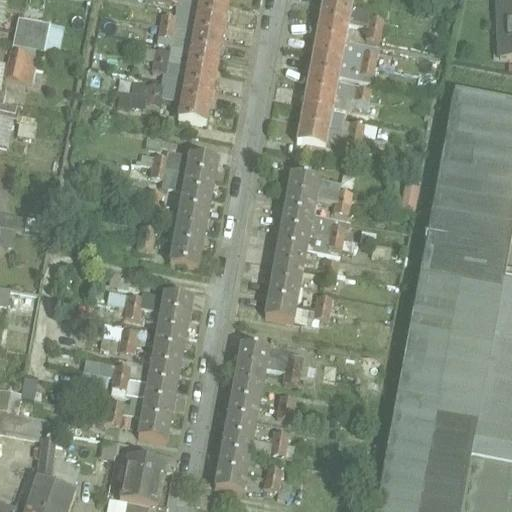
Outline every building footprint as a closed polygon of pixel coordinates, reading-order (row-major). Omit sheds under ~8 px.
[(181,0),(166,0),(166,7),(179,9),(181,0)] [(229,7),(201,2),(198,20),(226,25),(229,7)] [(352,10),(324,5),(320,23),(349,28),(352,10)] [(511,6),(498,7),(499,39),(505,38),(506,62),(511,61),(511,6)] [(177,23),(163,20),(162,29),(168,31),(168,33),(175,35),(177,23)] [(226,25),(198,20),(195,37),(223,42),(226,25)] [(50,28),(19,22),(13,51),(45,57),(50,28)] [(384,24),(371,22),(369,31),(376,32),(375,35),(382,36),(384,24)] [(349,28),(320,23),(317,41),(346,46),(349,28)] [(168,31),(162,29),(159,41),(173,44),(175,35),(168,33),(168,31)] [(376,32),(369,31),(366,43),(380,46),(382,36),(375,35),(376,32)] [(223,42),(195,37),(192,54),(220,59),(223,42)] [(346,46),(317,41),(314,58),(342,63),(346,46)] [(220,59),(192,54),(188,72),(217,77),(220,59)] [(38,60),(12,55),(7,83),(33,88),(38,60)] [(171,57),(157,55),(155,64),(162,66),(162,68),(168,69),(171,57)] [(378,59),(364,57),(362,66),(370,68),(369,70),(376,71),(378,59)] [(342,63),(314,58),(311,76),(339,81),(342,63)] [(162,66),(155,64),(153,76),(167,79),(168,69),(162,68),(162,66)] [(370,68),(362,66),(360,78),(374,81),(376,71),(369,70),(370,68)] [(217,77),(188,72),(185,89),(213,94),(217,77)] [(339,81),(311,76),(307,94),(336,99),(349,102),(351,89),(338,87),(339,81)] [(164,92),(151,89),(149,99),(156,100),(155,103),(162,104),(164,92)] [(213,94),(185,89),(182,107),(210,112),(213,94)] [(371,95),(357,92),(356,102),(363,103),(362,106),(369,107),(371,95)] [(336,99),(307,94),(304,111),(333,116),(333,113),(346,115),(349,102),(336,99)] [(511,108),(455,98),(377,511),(462,511),(504,285),(511,242),(511,108)] [(156,100),(149,99),(147,111),(160,113),(162,104),(155,103),(156,100)] [(363,103),(356,102),(353,114),(367,116),(369,107),(362,106),(363,103)] [(210,112),(182,107),(179,124),(207,129),(210,112)] [(20,112),(3,108),(2,109),(0,108),(0,120),(18,123),(20,112)] [(333,116),(304,111),(301,129),(329,134),(333,116)] [(365,130),(351,127),(349,137),(356,138),(356,141),(363,142),(365,130)] [(329,134),(301,129),(298,147),(326,152),(326,151),(352,155),(353,150),(347,149),(349,138),(329,134)] [(356,138),(349,137),(349,138),(347,149),(353,150),(361,151),(363,142),(356,141),(356,138)] [(213,154),(192,150),(190,160),(211,164),(213,154)] [(142,166),(137,165),(137,169),(141,170),(141,168),(154,170),(155,162),(143,160),(142,166)] [(169,163),(156,160),(155,162),(154,170),(161,172),(160,174),(167,176),(168,174),(170,163),(169,163)] [(189,165),(169,161),(169,163),(170,163),(168,174),(172,175),(187,178),(187,179),(215,184),(219,166),(211,164),(190,160),(189,165)] [(154,170),(141,168),(141,170),(137,169),(132,168),(130,178),(152,183),(154,170)] [(161,172),(154,170),(152,183),(165,185),(167,176),(160,174),(161,172)] [(215,184),(187,179),(187,178),(172,175),(169,193),(184,195),(184,196),(212,202),(215,184)] [(320,184),(292,179),(288,198),(317,202),(317,203),(336,207),(337,205),(339,196),(341,190),(320,185),(320,184)] [(163,199),(149,196),(147,206),(154,207),(154,210),(161,211),(163,199)] [(212,202),(184,196),(180,214),(209,219),(212,202)] [(339,196),(337,205),(344,207),(343,209),(350,211),(352,199),(339,196)] [(317,202),(288,198),(285,215),(314,220),(317,203),(317,202)] [(344,207),(337,205),(336,207),(335,217),(348,220),(350,211),(343,209),(344,207)] [(154,207),(147,206),(145,218),(159,220),(161,211),(154,210),(154,207)] [(209,219),(180,214),(177,232),(206,237),(209,219)] [(314,220),(285,215),(282,233),(310,238),(330,241),(330,240),(332,231),(346,233),(347,227),(313,221),(314,220)] [(29,224),(0,218),(0,231),(27,236),(29,224)] [(346,233),(332,231),(330,240),(337,242),(337,244),(344,245),(346,233)] [(156,235),(143,232),(141,242),(148,243),(147,245),(154,247),(156,235)] [(206,237),(177,232),(174,249),(202,254),(206,237)] [(310,238),(282,233),(279,250),(307,255),(310,238)] [(337,242),(330,240),(330,241),(328,252),(342,255),(344,245),(337,244),(337,242)] [(148,243),(141,242),(139,254),(152,256),(154,247),(147,245),(148,243)] [(202,254),(174,249),(171,268),(199,273),(202,254)] [(307,255),(279,250),(276,268),(304,273),(305,268),(314,270),(316,258),(307,256),(307,255)] [(339,268),(326,266),(324,275),(331,277),(330,279),(337,280),(339,268)] [(304,273),(276,268),(272,285),(301,290),(304,273)] [(331,277),(324,275),(322,287),(335,290),(337,280),(330,279),(331,277)] [(301,290),(272,285),(269,303),(298,308),(301,290)] [(511,511),(511,286),(504,285),(462,511),(511,511)] [(11,294),(0,292),(0,308),(8,310),(11,294)] [(130,301),(110,297),(108,308),(128,311),(128,310),(130,301)] [(193,305),(165,299),(164,303),(149,300),(148,301),(144,300),(144,303),(142,314),(162,318),(190,323),(193,305)] [(144,303),(130,301),(128,310),(135,312),(135,314),(142,315),(142,314),(144,303)] [(333,304),(319,301),(317,311),(324,312),(324,315),(331,316),(333,304)] [(298,308),(269,303),(266,321),(294,327),(298,308)] [(142,315),(135,314),(135,312),(128,310),(128,311),(126,322),(140,325),(142,315)] [(324,312),(317,311),(315,323),(329,325),(331,316),(324,315),(324,312)] [(190,323),(162,318),(158,336),(187,341),(190,323)] [(138,339),(124,336),(122,345),(129,347),(128,349),(135,351),(138,339)] [(187,341),(158,336),(155,353),(184,358),(187,341)] [(129,347),(122,345),(120,357),(134,360),(135,351),(128,349),(129,347)] [(270,355),(242,350),(238,368),(267,374),(270,355)] [(184,358),(155,353),(152,371),(180,376),(184,358)] [(117,371),(86,365),(84,376),(115,382),(116,380),(117,371)] [(180,376),(152,371),(152,372),(136,369),(128,367),(127,373),(131,374),(129,383),(149,387),(149,388),(177,393),(180,376)] [(302,369),(288,367),(287,376),(293,378),(293,380),(300,381),(302,369)] [(267,374),(238,368),(235,386),(263,391),(267,374)] [(127,373),(117,371),(116,380),(122,382),(122,384),(129,386),(129,383),(131,374),(127,373)] [(293,378),(287,376),(284,388),(298,391),(300,381),(293,380),(293,378)] [(122,382),(116,380),(115,382),(113,392),(127,395),(129,386),(122,384),(122,382)] [(18,400),(29,402),(32,384),(20,382),(18,400)] [(263,391),(235,386),(232,404),(260,409),(263,391)] [(177,393),(149,388),(145,405),(146,406),(174,411),(177,393)] [(21,401),(0,397),(0,414),(18,419),(21,401)] [(296,404),(282,401),(280,411),(287,412),(287,415),(294,416),(296,404)] [(174,411),(146,406),(145,405),(133,403),(131,415),(124,414),(123,419),(142,423),(171,429),(174,411)] [(260,409),(232,404),(229,421),(257,426),(260,409)] [(125,409),(111,406),(109,416),(116,417),(116,419),(122,421),(123,419),(124,414),(125,409)] [(287,412),(280,411),(278,423),(292,426),(294,416),(287,415),(287,412)] [(18,419),(0,414),(0,436),(44,445),(40,484),(52,488),(57,436),(59,427),(18,419)] [(116,417),(109,416),(107,428),(121,430),(122,421),(116,419),(116,417)] [(257,426),(229,421),(225,439),(254,444),(257,426)] [(171,429),(142,423),(139,442),(167,447),(171,429)] [(289,440),(276,437),(274,447),(281,448),(280,451),(287,452),(289,440)] [(254,444),(225,439),(222,457),(251,462),(254,444)] [(281,448),(274,447),(272,459),(285,461),(287,452),(280,451),(281,448)] [(146,454),(118,448),(115,462),(128,465),(129,463),(144,466),(146,454)] [(251,462),(222,457),(219,474),(247,479),(251,462)] [(144,466),(129,463),(128,465),(121,506),(128,507),(150,511),(153,511),(157,511),(165,470),(144,466)] [(283,475),(269,472),(267,482),(274,483),(274,486),(281,487),(283,475)] [(247,479),(219,474),(216,493),(244,498),(247,479)] [(274,483),(267,482),(265,494),(279,496),(281,487),(274,486),(274,483)] [(52,488),(40,484),(30,511),(48,511),(51,503),(52,488)] [(70,511),(71,510),(51,503),(48,511),(70,511)]
